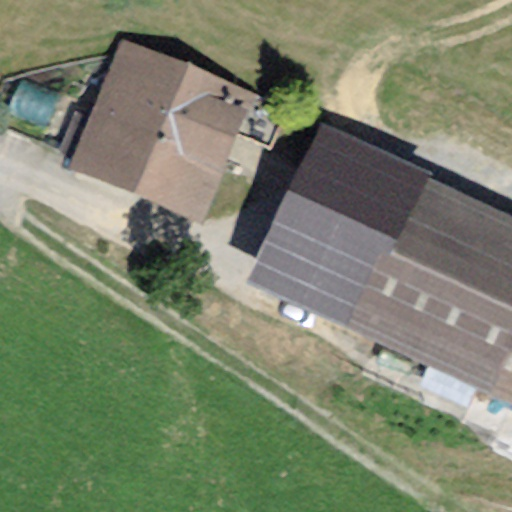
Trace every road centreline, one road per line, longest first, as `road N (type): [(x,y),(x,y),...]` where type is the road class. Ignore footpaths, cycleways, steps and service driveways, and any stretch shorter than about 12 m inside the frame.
road 1 (track): [(459,511),(0,206)]
road 2 (track): [(214,264),(244,210),(302,172),(355,122),(378,65),(398,49),(511,5)]
